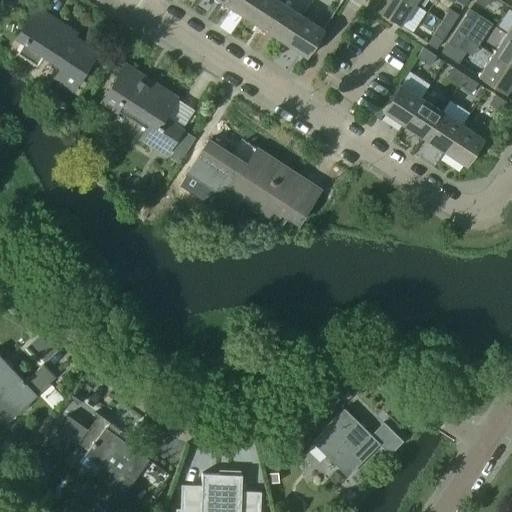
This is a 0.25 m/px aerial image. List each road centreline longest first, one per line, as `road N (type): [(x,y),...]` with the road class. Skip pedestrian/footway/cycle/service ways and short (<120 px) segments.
road 1 (residential): [(484,448),(390,384),(353,372),(326,378),(254,429),(220,436),(183,427),(97,367),(0,260)]
road 2 (residential): [(290,99),(451,203),(479,206),(511,176)]
road 3 (residential): [(139,0),(290,99)]
